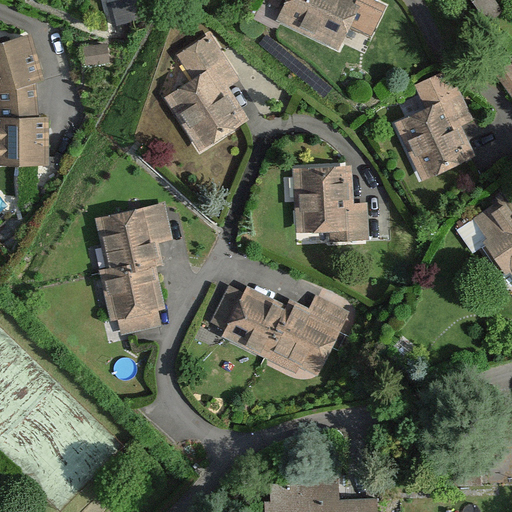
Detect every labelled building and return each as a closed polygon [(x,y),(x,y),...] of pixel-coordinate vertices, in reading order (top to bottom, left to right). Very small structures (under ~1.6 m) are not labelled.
[(281,0),(274,19),(340,47),(360,0),(281,0)] [(31,28),(0,37),(0,89),(46,76),(31,28)] [(191,74),(163,91),(198,149),(249,118),(228,84),(242,76),(214,30),(178,52),(191,74)] [(462,86),(395,116),(422,176),(474,153),(461,124),(476,117),(462,86)] [(57,111),(0,112),(0,159),(59,158),(57,111)] [(353,160),(293,164),(297,229),(357,225),(353,160)] [(511,191),(475,216),(487,234),(479,240),(499,270),(508,264),(511,269),(511,191)] [(170,194),(91,209),(104,272),(152,262),(160,260),(156,237),(178,232),(170,194)] [(152,262),(104,272),(99,273),(108,314),(119,312),(123,331),(165,322),(152,262)] [(307,310),(247,280),(221,333),(299,371),(303,363),(323,373),(354,309),(317,291),(307,310)] [(339,474),(271,477),(271,495),(261,495),(261,511),(378,511),(378,491),(339,493),(339,474)]
